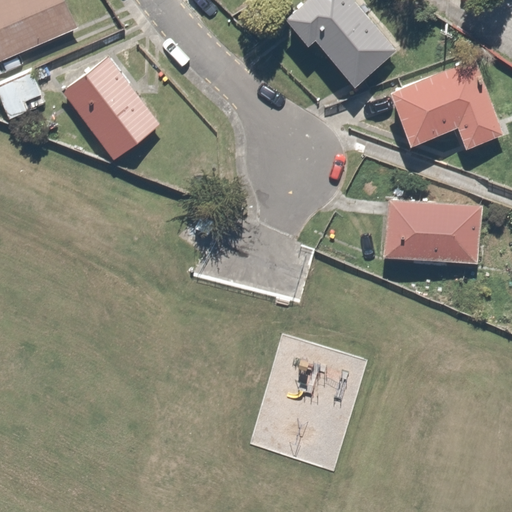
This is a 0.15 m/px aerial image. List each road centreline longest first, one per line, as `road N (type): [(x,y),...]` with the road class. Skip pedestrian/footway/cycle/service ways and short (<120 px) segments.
road 1 (track): [(300,164),(241,249),(0,152)]
road 2 (residential): [(157,0),(300,164)]
